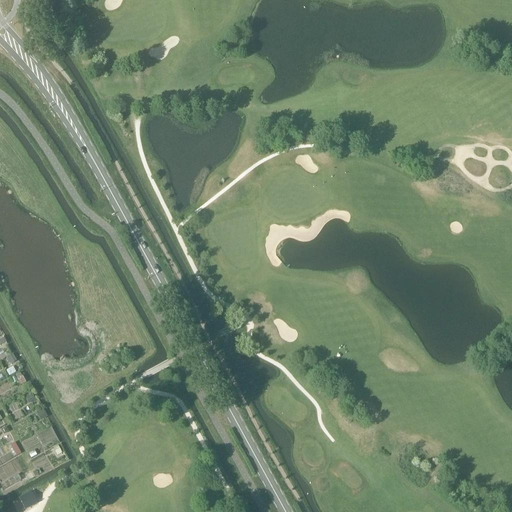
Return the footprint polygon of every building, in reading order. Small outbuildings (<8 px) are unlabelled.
[(13,353),(6,358),(10,365),(17,360),(13,353)] [(22,376),(17,379),(20,385),(25,382),(22,376)] [(41,420),(46,417),(43,409),(37,412),(41,420)] [(15,443),(7,447),(12,454),(19,451),(15,443)] [(30,492),(20,498),(25,509),(36,503),(30,492)]
